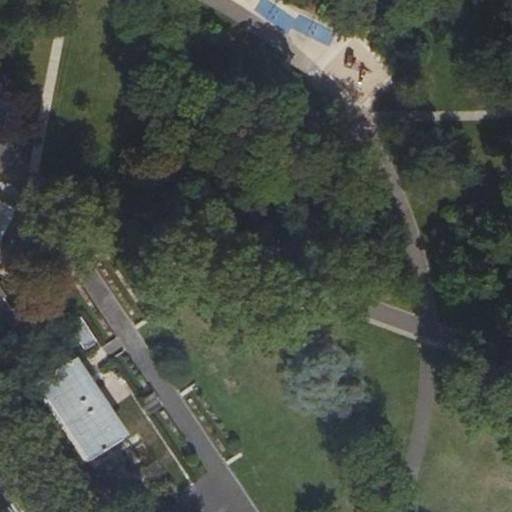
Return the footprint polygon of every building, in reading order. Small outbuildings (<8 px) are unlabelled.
[(0,238),(2,239),(15,209),(0,200),(0,238)] [(0,243),(2,239),(0,238),(0,314),(21,346),(39,334),(32,324),(16,302),(0,281),(0,243)] [(44,288),(40,283),(16,302),(32,324),(64,299),(52,283),(44,288)] [(131,436),(78,357),(36,382),(90,464),(131,436)] [(10,435),(0,418),(0,434),(3,439),(10,435)]
